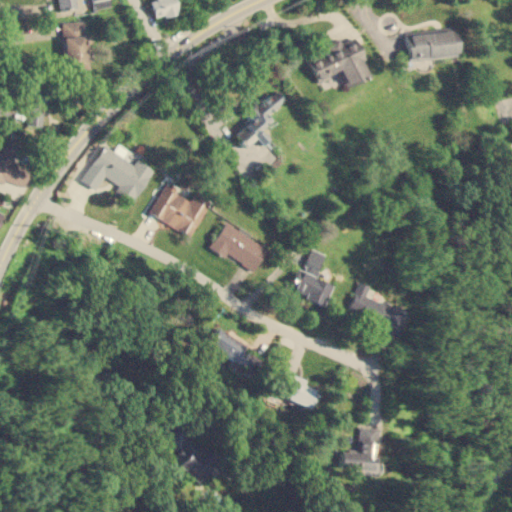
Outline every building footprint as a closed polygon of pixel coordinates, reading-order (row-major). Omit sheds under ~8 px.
[(54,0),(56,10),(76,6),(75,0),(54,0)] [(108,5),(107,0),(90,0),(91,8),(108,5)] [(148,0),(153,18),(176,11),(172,0),(148,0)] [(62,68),(85,67),(84,20),(61,20),(62,68)] [(402,32),(406,59),(457,53),(453,25),(402,32)] [(344,86),(369,75),(353,37),(339,43),(336,36),(323,42),(327,51),(307,60),(315,80),(337,70),(344,86)] [(40,125),(41,106),(43,106),(45,84),(19,82),(16,114),(20,114),(19,123),(40,125)] [(282,98),(274,88),(244,111),(249,118),(231,133),(241,146),(253,137),(258,143),(265,137),(258,129),(270,120),(264,113),(282,98)] [(151,168),(135,158),(132,162),(101,144),(79,179),(94,188),(102,174),(116,182),(112,190),(131,201),(151,168)] [(21,186),(28,167),(5,159),(9,149),(0,145),(0,182),(2,183),(3,179),(21,186)] [(190,235),(208,199),(192,192),(189,198),(162,184),(147,213),(190,235)] [(207,246),(222,255),(224,252),(251,269),(265,247),(247,236),(248,234),(225,219),(207,246)] [(289,290),(324,303),(331,286),(312,279),(323,252),(306,246),(289,290)] [(403,309),(353,293),(347,311),(377,321),(373,331),(393,338),(403,309)] [(205,345),(234,358),(242,341),(212,328),(205,345)] [(314,388),(301,383),(302,380),(285,374),(277,395),(307,406),(314,388)] [(374,462),(377,427),(357,425),(355,450),(338,448),(336,466),(366,469),(367,462),(374,462)] [(196,481),(216,459),(181,426),(169,438),(180,449),(172,457),(196,481)]
